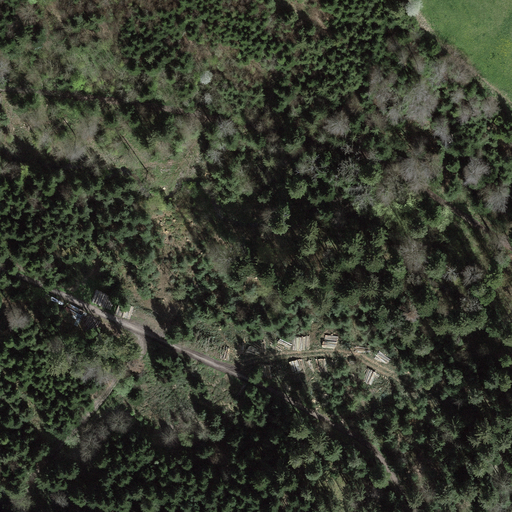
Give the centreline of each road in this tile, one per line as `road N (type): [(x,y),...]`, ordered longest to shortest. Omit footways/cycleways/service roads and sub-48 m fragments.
road 1 (track): [(412,511),(379,456),(300,402),(0,269)]
road 2 (track): [(153,335),(0,511)]
